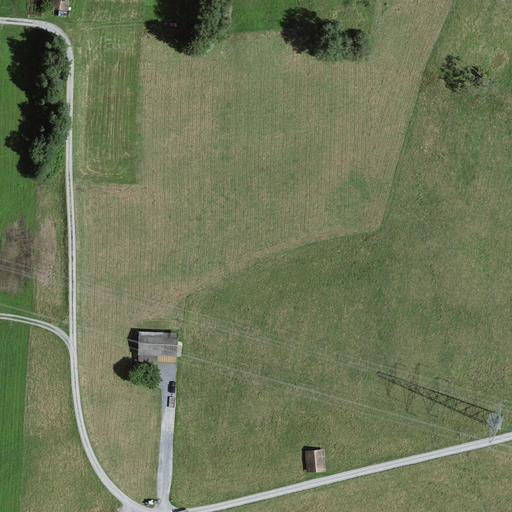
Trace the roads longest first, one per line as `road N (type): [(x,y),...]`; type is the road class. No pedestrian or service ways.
road 1 (track): [(0,19),(52,26),(69,51),(77,409),(96,468),(146,511)]
road 2 (track): [(175,511),(511,435)]
road 3 (track): [(160,511),(169,363)]
